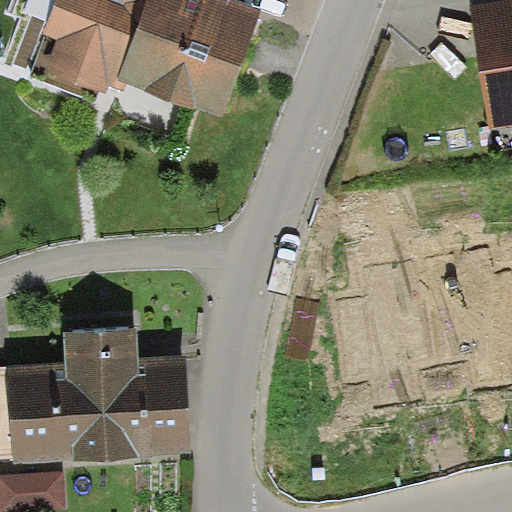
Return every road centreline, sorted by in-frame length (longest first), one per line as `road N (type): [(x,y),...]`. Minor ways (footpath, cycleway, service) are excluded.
road 1 (unclassified): [(347,0),(243,266)]
road 2 (residential): [(243,266),(97,259),(0,284)]
road 3 (unclassified): [(243,266),(226,403),(226,511)]
